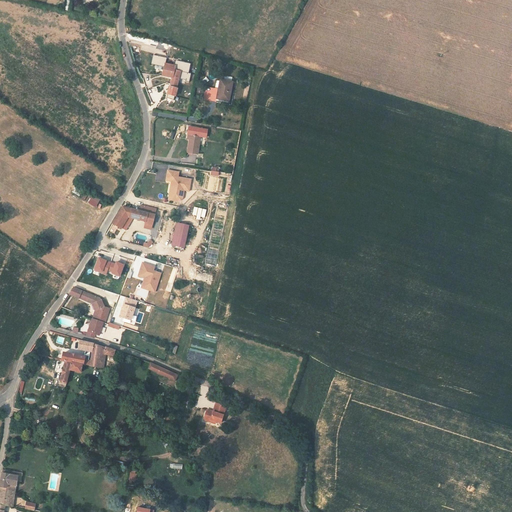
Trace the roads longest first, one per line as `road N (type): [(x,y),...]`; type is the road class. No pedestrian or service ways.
road 1 (residential): [(42,326),(146,144),(144,105),(122,36),(124,0)]
road 2 (residential): [(42,326),(223,389)]
road 3 (unclassified): [(223,389),(304,439),(307,511)]
